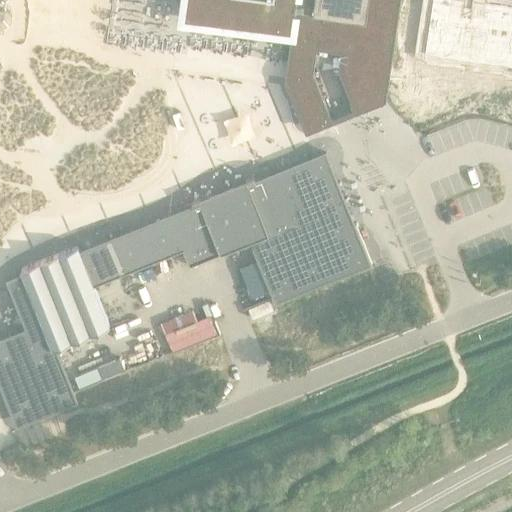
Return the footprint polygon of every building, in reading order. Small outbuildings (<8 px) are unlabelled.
[(269,31),(290,34),(287,60),(284,79),(286,84),(288,83),(292,94),(306,129),(318,125),(368,105),(384,99),(398,0),(185,0),(183,19),(226,25),(226,28),(268,35),(269,31)] [(431,0),(424,54),(443,56),(450,0),(431,0)] [(450,0),(443,56),(461,59),(468,0),(450,0)] [(482,0),(468,0),(461,59),(479,61),(487,1),(482,0)] [(487,1),(479,61),(498,63),(505,3),(487,1)] [(511,3),(505,3),(498,63),(511,64),(511,3)] [(74,391),(56,346),(109,325),(93,285),(113,277),(183,249),(189,265),(220,253),(220,252),(249,241),(250,242),(272,297),(275,302),(368,265),(371,264),(352,215),(338,183),(326,152),(255,180),(254,176),(191,201),(193,205),(102,241),(88,247),(79,251),(77,245),(46,258),(21,268),(23,273),(8,279),(28,327),(0,338),(0,379),(0,381),(4,379),(20,416),(56,402),(59,408),(78,400),(74,391)] [(165,259),(151,265),(155,277),(170,271),(165,259)] [(208,313),(164,330),(170,347),(214,330),(208,313)] [(119,357),(98,365),(103,376),(124,368),(122,365),(119,357)]
